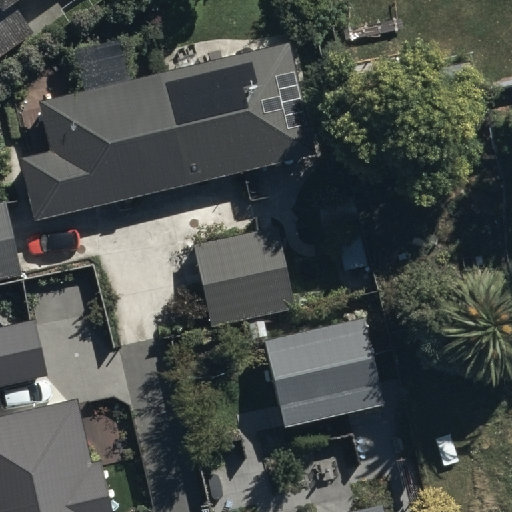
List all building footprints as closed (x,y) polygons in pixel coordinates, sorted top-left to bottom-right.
[(0,0),(0,57),(28,38),(9,12),(25,0),(0,0)] [(33,106),(44,149),(14,156),(31,226),(310,158),(283,45),(33,106)] [(0,276),(16,273),(1,206),(0,206),(0,276)] [(208,323),(292,306),(275,226),(192,243),(208,323)] [(33,319),(0,326),(0,384),(46,374),(33,319)] [(257,346),(278,429),(378,405),(357,321),(257,346)] [(105,511),(79,396),(0,413),(0,511),(105,511)] [(383,511),(381,503),(338,511),(383,511)]
